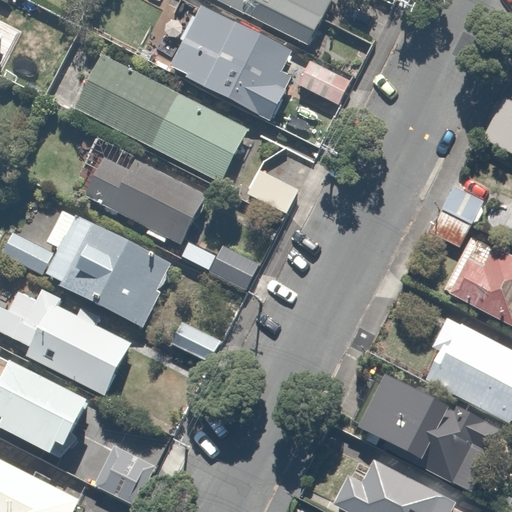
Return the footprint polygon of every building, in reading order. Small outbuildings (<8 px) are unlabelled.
[(326,0),(204,0),(300,50),(326,0)] [(164,70),(267,124),(288,83),(334,107),(348,81),(199,3),(164,70)] [(511,46),(503,64),(511,68),(511,46)] [(248,129),(102,52),(69,115),(216,192),(248,129)] [(511,86),(506,83),(494,104),(499,107),(481,139),(511,156),(511,86)] [(205,199),(131,161),(127,168),(103,156),(82,195),(180,246),(205,199)] [(301,181),(263,161),(245,195),(282,216),(301,181)] [(480,205),(452,190),(431,231),(459,246),(480,205)] [(171,266),(62,213),(46,245),(12,228),(0,251),(0,262),(139,331),(171,266)] [(511,218),(501,240),(511,245),(511,218)] [(511,261),(470,239),(441,292),(511,330),(511,261)] [(260,265),(223,245),(210,270),(247,290),(260,265)] [(0,335),(29,350),(24,360),(102,399),(132,339),(39,292),(36,297),(17,287),(5,312),(0,309),(0,335)] [(511,349),(444,316),(427,350),(438,355),(423,385),(511,428),(511,349)] [(223,340),(186,321),(175,343),(212,361),(223,340)] [(87,404),(0,361),(0,434),(58,463),(87,404)] [(375,369),(344,423),(465,492),(499,431),(457,407),(454,414),(375,369)] [(0,511),(75,511),(81,502),(0,461),(0,511)] [(451,511),(456,505),(373,462),(361,485),(346,477),(330,507),(338,511),(451,511)]
